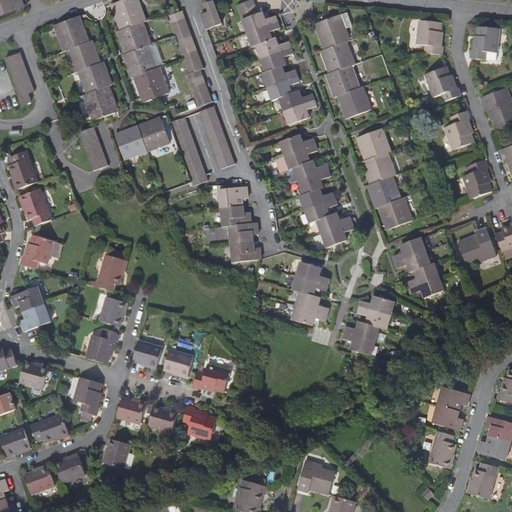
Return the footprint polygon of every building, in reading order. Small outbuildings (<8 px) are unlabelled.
[(0,0),(0,15),(21,8),(19,3),(17,0),(0,0)] [(127,0),(117,4),(119,10),(115,11),(116,15),(122,32),(119,33),(123,42),(125,49),(128,48),(131,54),(128,55),(130,61),(127,62),(129,69),(133,79),(136,78),(140,89),(144,98),(147,97),(149,102),(171,94),(162,68),(158,70),(150,47),(152,46),(144,24),(148,22),(139,0),(127,0)] [(302,83),(299,76),(297,71),(287,74),(285,67),(288,65),(286,58),(295,55),(293,49),(290,43),(281,46),(278,38),(275,39),(272,32),(282,29),(279,23),(277,17),(268,20),(265,13),(261,14),(255,0),(254,0),(240,6),(245,20),(250,33),(255,47),(258,46),(263,60),(268,73),(264,75),(269,88),(275,101),(282,99),(287,112),(292,126),(312,118),(309,111),(319,107),(316,102),(314,95),(304,98),(301,91),(295,94),(292,86),(302,83)] [(207,15),(201,17),(207,32),(209,31),(222,26),(214,3),(204,6),(207,15)] [(202,69),(180,12),(178,13),(166,18),(188,74),(184,76),(197,108),(210,103),(198,71),(202,69)] [(349,44),(353,42),(343,17),(324,24),(321,25),(323,31),(320,32),(327,52),(323,53),(330,72),(334,70),(335,75),(332,76),(334,82),(331,83),(337,100),(340,99),(347,116),(351,115),(352,120),(374,111),(366,89),(363,90),(354,68),(358,66),(349,44)] [(78,18),(56,27),(66,53),(68,52),(77,74),(80,73),(89,95),(85,96),(95,123),(117,114),(115,109),(118,107),(114,98),(110,87),(113,86),(109,75),(107,70),(104,71),(101,64),(98,66),(96,60),(99,59),(96,51),(92,42),(90,43),(85,30),(82,24),(80,24),(78,18)] [(442,37),(444,25),(422,23),(420,46),(428,47),(428,55),(443,57),(444,57),(445,49),(443,48),(444,44),(444,38),(442,37)] [(501,31),(480,29),(479,41),(476,41),(476,45),(475,52),(474,51),(473,60),(490,61),(491,53),(499,54),(501,31)] [(33,102),(30,94),(36,92),(22,53),(8,58),(22,97),(25,105),(33,102)] [(447,103),(459,99),(463,97),(460,90),(459,90),(456,84),(455,80),(452,81),(448,69),(427,77),(436,100),(444,96),(447,102),(447,103)] [(511,97),(509,89),(483,98),(488,112),(490,112),(491,115),(493,119),(495,119),(499,131),(511,126),(511,97)] [(222,171),(236,165),(215,108),(200,114),(222,171)] [(455,152),(476,144),(472,133),(474,132),(472,126),(470,121),(472,120),(469,113),(465,115),(453,119),(456,127),(447,130),(455,152)] [(208,179),(184,116),(171,122),(193,182),(194,184),(208,179)] [(159,125),(158,121),(153,123),(133,131),(124,134),(125,137),(119,139),(127,161),(172,144),(164,123),(159,125)] [(95,128),(80,134),(95,172),(110,166),(95,128)] [(406,199),(403,200),(395,177),(398,176),(390,154),(393,153),(384,130),(362,139),(363,141),(364,144),(361,145),(367,162),(364,163),(370,180),(374,179),(374,181),(376,184),(372,185),(374,191),(371,192),(378,210),(381,209),(387,226),(391,224),(392,227),(393,230),(415,222),(406,199)] [(316,146),(314,139),(306,142),(304,143),(302,137),(282,144),(292,171),(295,169),(305,197),(302,199),(311,225),(318,222),(328,249),(348,242),(345,235),(355,231),(350,218),(341,222),(338,215),(332,218),(329,210),(339,207),(334,194),(324,198),(322,191),(325,190),(323,184),(322,183),(333,179),(328,166),(318,169),(316,165),(315,162),(312,163),(311,161),(310,158),(309,156),(318,152),(316,146)] [(511,144),(500,149),(498,150),(503,163),(505,163),(506,168),(508,171),(510,171),(511,177),(511,144)] [(20,191),(40,183),(28,152),(13,158),(15,165),(11,167),(14,175),(20,191)] [(473,199),(493,191),(488,179),(490,178),(489,174),(486,167),(488,166),(486,160),(470,166),(472,173),(464,176),(473,199)] [(249,193),(248,187),(220,190),(222,209),(224,228),(230,227),(232,245),(234,263),(262,260),(261,253),(260,249),(255,249),(254,242),(253,236),(259,236),(258,229),(258,224),(252,224),(251,218),(251,213),(245,214),(244,207),(243,200),(250,199),(249,193)] [(35,226),(53,220),(40,190),(19,197),(24,209),(28,220),(33,220),(35,226)] [(511,226),(504,229),(506,233),(497,237),(503,253),(504,252),(507,261),(511,258),(511,226)] [(480,262),(498,256),(488,229),(484,231),(478,233),(479,235),(460,242),(467,264),(479,260),(480,262)] [(56,242),(36,237),(32,249),(30,248),(29,252),(27,259),(25,259),(23,266),(39,270),(41,263),(49,265),(56,242)] [(433,266),(428,252),(422,238),(402,246),(405,253),(395,257),(397,263),(400,270),(410,266),(413,273),(416,272),(419,279),(409,283),(411,289),(413,296),(423,292),(426,299),(446,292),(440,278),(435,265),(433,266)] [(112,256),(124,260),(126,254),(113,250),(112,256)] [(124,260),(112,256),(108,256),(99,288),(116,293),(118,285),(121,286),(128,261),(124,260)] [(327,292),(328,286),(330,280),(319,277),(322,269),(302,263),(297,277),(293,291),(301,293),(297,306),(293,320),(313,327),(316,319),(325,323),(327,316),(329,309),(320,306),(322,299),(313,297),(316,289),(327,292)] [(40,288),(29,292),(13,298),(15,303),(17,308),(23,306),(25,312),(28,320),(22,322),(24,326),(26,333),(41,327),(53,322),(46,305),(40,288)] [(376,342),(380,329),(387,331),(391,317),(395,304),(375,298),(373,305),(363,302),(361,309),(359,316),(369,318),(367,325),(359,323),(357,331),(347,328),(346,334),(344,340),(354,343),(351,351),(372,357),(376,342)] [(121,328),(128,304),(109,299),(102,323),(121,328)] [(121,337),(119,336),(104,331),(103,338),(96,336),(89,359),(108,365),(112,353),(114,353),(117,342),(119,343),(121,337)] [(164,348),(141,341),(135,361),(146,364),(159,367),(164,348)] [(0,371),(18,365),(16,359),(12,350),(7,351),(4,353),(2,348),(0,349),(0,371)] [(196,357),(172,350),(166,370),(176,373),(190,377),(196,357)] [(45,390),(50,369),(37,366),(27,363),(21,383),(45,390)] [(216,390),(225,393),(232,372),(209,365),(206,373),(200,371),(195,388),(202,390),(202,388),(207,390),(215,392),(216,390)] [(506,383),(504,382),(501,392),(499,392),(497,400),(511,404),(511,370),(510,370),(507,379),(506,383)] [(83,418),(93,420),(94,415),(98,416),(100,408),(98,408),(100,402),(101,397),(99,396),(103,384),(83,379),(77,402),(84,404),(82,412),(85,412),(83,418)] [(457,419),(459,413),(461,406),(466,408),(470,396),(443,388),(437,407),(432,425),(459,433),(462,421),(457,419)] [(13,393),(19,410),(25,407),(18,391),(13,393)] [(0,416),(8,414),(6,407),(15,404),(11,394),(0,397),(0,416)] [(142,425),(148,404),(138,401),(124,397),(119,418),(142,425)] [(174,433),(180,413),(167,409),(156,406),(150,427),(174,433)] [(213,441),(218,420),(208,418),(208,415),(200,413),(196,412),(196,409),(189,408),(187,415),(185,424),(192,426),(189,435),(213,441)] [(70,435),(63,416),(32,427),(38,442),(45,440),(47,444),(57,440),(70,435)] [(482,442),(479,453),(505,460),(510,443),(511,435),(511,423),(489,417),(486,429),(490,430),(489,437),(487,443),(482,442)] [(33,449),(25,430),(2,439),(10,458),(22,453),(33,449)] [(453,438),(437,433),(428,464),(449,470),(455,446),(451,445),(453,438)] [(123,470),(130,446),(113,441),(110,441),(109,444),(103,464),(123,470)] [(366,446),(357,455),(362,460),(371,452),(366,446)] [(86,476),(79,457),(70,461),(56,466),(63,485),(86,476)] [(306,489),(310,490),(329,496),(335,475),(322,471),(323,468),(306,463),(298,491),(305,493),(306,489)] [(497,470),(498,468),(481,463),(479,471),(476,470),(469,494),(489,500),(497,470)] [(56,488),(49,469),(39,473),(26,477),(33,497),(56,488)] [(5,481),(0,483),(0,511),(16,511),(16,510),(14,506),(9,508),(6,501),(4,495),(9,493),(7,487),(5,481)] [(258,506),(260,507),(263,496),(265,496),(267,488),(251,484),(249,491),(240,489),(233,511),(234,511),(255,511),(257,509),(258,506)] [(421,496),(427,502),(430,499),(433,495),(428,490),(421,496)] [(352,511),(355,503),(335,498),(331,511),(352,511)]
